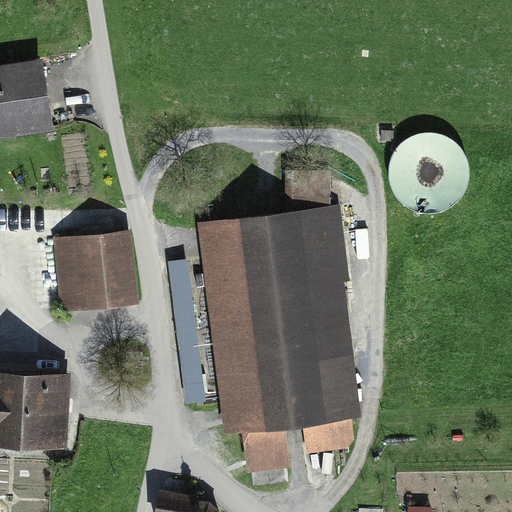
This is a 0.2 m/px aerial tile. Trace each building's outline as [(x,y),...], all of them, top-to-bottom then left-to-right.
[(47,59),(0,67),(0,137),(59,127),(47,59)] [(401,215),(465,202),(450,132),(387,145),(401,215)] [(288,170),(289,211),(332,207),(332,169),(288,170)] [(197,221),(201,257),(166,261),(182,412),(220,408),(223,438),(246,436),(249,473),(294,468),(290,436),(303,435),(305,454),(348,449),(345,422),(362,420),(340,206),(332,207),(289,211),(197,221)] [(130,231),(49,237),(55,312),(136,306),(130,231)] [(74,376),(0,372),(0,446),(70,450),(74,376)] [(206,511),(208,498),(160,493),(158,511),(206,511)]
